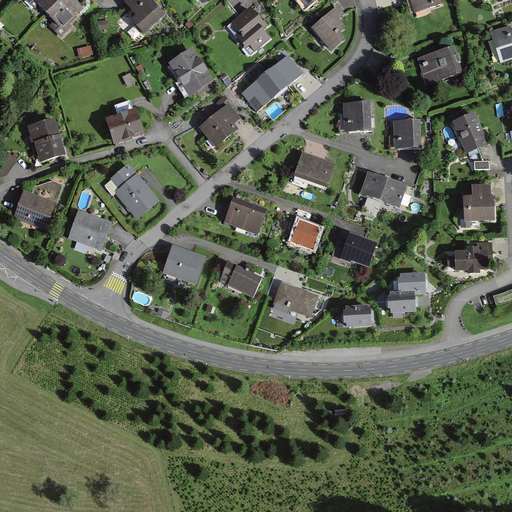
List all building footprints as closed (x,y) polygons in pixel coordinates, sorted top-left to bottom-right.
[(40,3),(49,12),(61,0),(29,0),(36,7),(40,3)] [(79,0),(61,0),(49,12),(56,20),(51,25),(62,37),(73,26),(70,23),(86,7),(79,0)] [(168,13),(155,0),(130,0),(128,3),(139,15),(134,19),(147,33),(168,13)] [(319,0),(300,0),(307,9),(319,0)] [(435,0),(409,0),(415,14),(438,6),(435,0)] [(239,36),(254,53),(273,36),(267,29),(271,25),(254,6),(235,23),(244,32),(239,36)] [(351,25),(337,8),(313,28),(319,35),(317,37),(330,53),(343,42),(337,36),(351,25)] [(495,39),(492,40),(500,65),(511,61),(511,33),(511,34),(510,28),(493,34),(495,39)] [(453,51),(418,62),(426,88),(461,77),(453,51)] [(195,52),(172,66),(192,97),(216,83),(195,52)] [(306,75),(291,56),(244,94),(260,113),(306,75)] [(245,118),(234,103),(203,127),(218,146),(246,124),(242,120),(245,118)] [(369,104),(346,106),(348,132),(371,130),(369,104)] [(140,110),(108,120),(116,143),(147,133),(140,110)] [(475,116),(452,126),(466,158),(488,148),(475,116)] [(30,127),(36,145),(63,136),(56,118),(30,127)] [(418,122),(393,124),(395,151),(421,149),(418,122)] [(36,145),(42,163),(69,154),(63,136),(36,145)] [(0,174),(8,178),(16,158),(4,153),(0,163),(0,174)] [(337,164),(306,154),(298,176),(328,187),(337,164)] [(162,202),(130,165),(111,182),(143,219),(162,202)] [(406,186),(370,173),(362,194),(399,208),(406,186)] [(472,202),(463,202),(464,225),(494,224),(493,201),(489,202),(489,189),(472,190),(472,202)] [(48,231),(58,205),(25,191),(15,218),(48,231)] [(268,209),(235,198),(226,224),(259,236),(268,209)] [(114,222),(82,209),(70,238),(103,251),(114,222)] [(324,228),(301,221),(293,244),(316,252),(324,228)] [(339,242),(334,256),(366,268),(374,245),(353,237),(350,247),(339,242)] [(207,257),(174,246),(165,273),(198,284),(207,257)] [(457,266),(457,270),(469,269),(469,272),(479,272),(479,269),(488,269),(487,251),(478,251),(478,248),(469,249),(469,251),(456,252),(456,258),(449,258),(449,266),(457,266)] [(266,278),(230,264),(224,280),(232,283),(230,288),(257,299),(266,278)] [(428,272),(401,273),(402,292),(417,291),(428,291),(428,272)] [(319,296),(283,283),(275,305),(312,318),(319,296)] [(402,292),(392,292),(393,312),(418,311),(417,291),(402,292)] [(372,305),(346,308),(348,328),(374,326),(372,305)]
